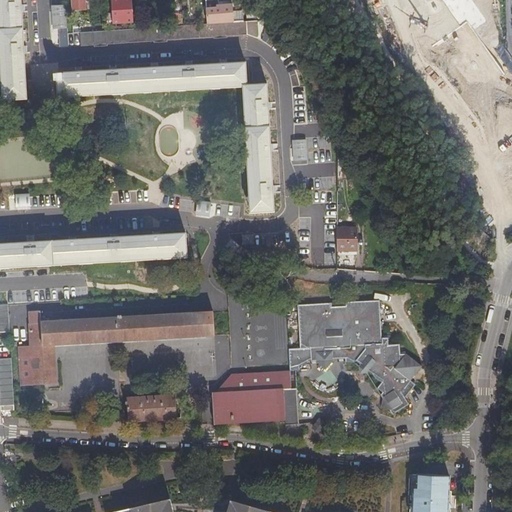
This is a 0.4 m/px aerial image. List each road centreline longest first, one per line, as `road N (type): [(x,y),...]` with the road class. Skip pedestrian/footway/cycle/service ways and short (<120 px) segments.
road 1 (residential): [(42,0),(45,38),(69,54),(246,43),(277,62),(290,206),(282,219),(271,226),(163,222),(138,210)]
road 2 (residential): [(0,432),(232,440),(352,458),(483,436)]
road 3 (residential): [(483,436),(485,370),(511,271)]
